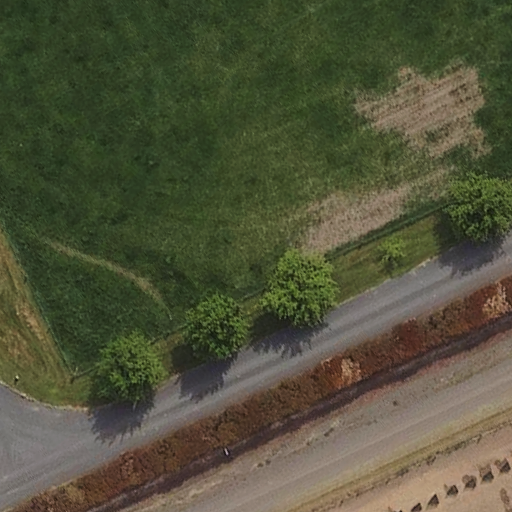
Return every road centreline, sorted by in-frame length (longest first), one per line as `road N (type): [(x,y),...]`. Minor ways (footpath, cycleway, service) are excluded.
road 1 (unknown): [(511,226),(0,466)]
road 2 (unknown): [(511,361),(183,511)]
